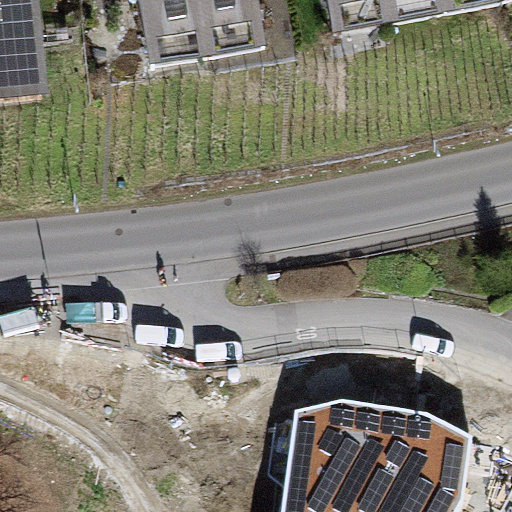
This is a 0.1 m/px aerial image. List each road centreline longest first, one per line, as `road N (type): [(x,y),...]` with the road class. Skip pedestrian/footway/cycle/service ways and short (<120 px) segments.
road 1 (residential): [(131,249),(180,322),(256,331),(395,320),(511,352)]
road 2 (tertiary): [(131,249),(511,179)]
road 3 (tertiary): [(0,263),(131,249)]
